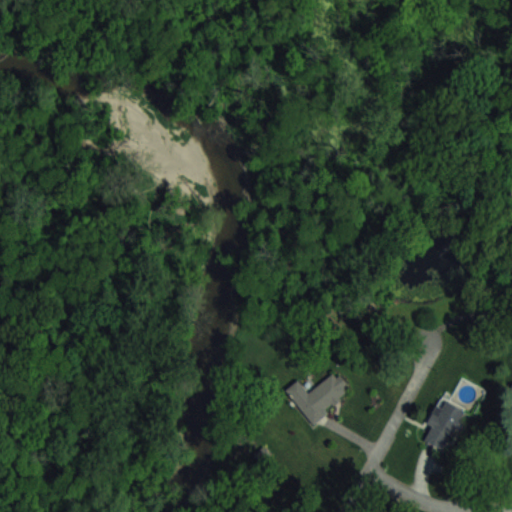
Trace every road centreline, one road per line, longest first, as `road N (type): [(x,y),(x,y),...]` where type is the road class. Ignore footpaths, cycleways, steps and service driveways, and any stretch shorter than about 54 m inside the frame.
road 1 (residential): [(433,343),(349,511)]
road 2 (residential): [(511,505),(454,507),(370,476)]
